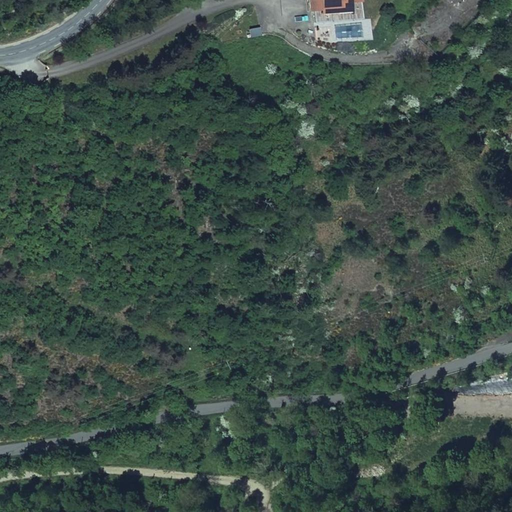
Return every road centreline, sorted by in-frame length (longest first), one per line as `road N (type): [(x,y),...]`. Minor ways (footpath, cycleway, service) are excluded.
road 1 (tertiary): [(0,451),(202,410),(347,398),(511,347)]
road 2 (track): [(0,480),(113,471),(226,478),(247,484),(255,511)]
road 3 (unknown): [(11,52),(16,66),(57,69),(141,41),(207,0)]
